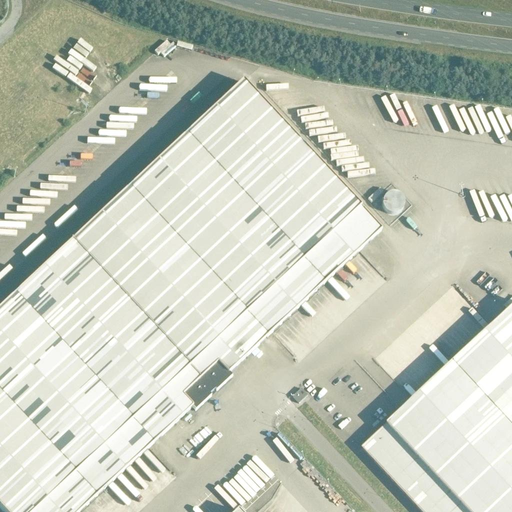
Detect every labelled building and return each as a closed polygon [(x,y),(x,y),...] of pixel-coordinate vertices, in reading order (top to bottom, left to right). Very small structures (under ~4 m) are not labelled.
[(96,101),(106,92),(87,72),(77,81),(96,101)] [(195,412),(232,378),(228,374),(381,231),(242,83),(0,309),(0,509),(2,511),(80,511),(192,408),(195,412)] [(383,203),(379,204),(382,214),(400,208),(396,194),(382,198),(383,203)] [(511,511),(511,310),(363,450),(421,511),(511,511)] [(293,398),(299,404),(308,396),(302,389),(293,398)]
